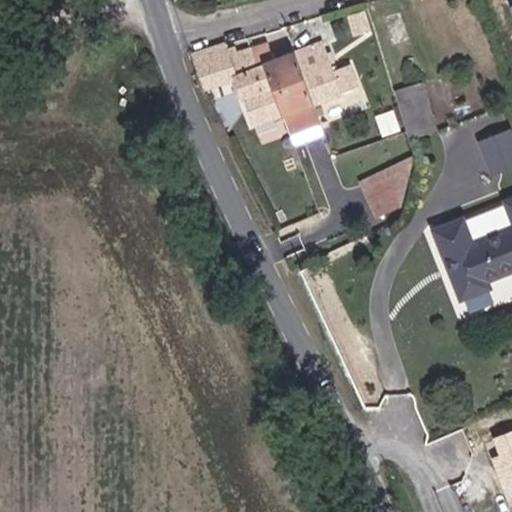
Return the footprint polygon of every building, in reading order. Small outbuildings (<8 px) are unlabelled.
[(337,70),(328,44),(297,54),(316,105),(359,88),(352,65),(337,70)] [(271,63),(266,46),(250,51),(258,75),(268,73),(285,118),(291,135),(323,123),(316,105),(297,54),(271,63)] [(192,57),(204,89),(234,79),(253,129),(285,118),(268,73),(258,75),(250,51),(235,56),(233,51),(226,54),(224,47),(192,57)] [(394,90),(407,133),(410,140),(438,133),(423,82),(394,90)] [(511,167),(511,128),(478,141),(491,175),(511,167)] [(375,219),(403,206),(415,156),(361,182),(375,219)] [(462,303),(506,285),(502,274),(511,269),(511,201),(434,229),(462,303)] [(300,235),(280,243),(286,258),(306,250),(300,235)] [(511,430),(495,438),(501,452),(490,457),(507,500),(511,498),(511,430)]
